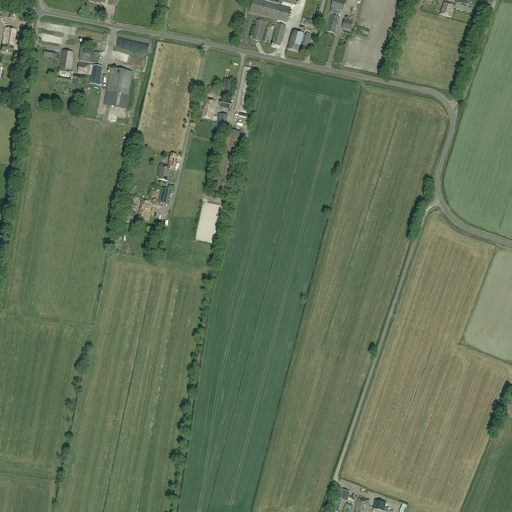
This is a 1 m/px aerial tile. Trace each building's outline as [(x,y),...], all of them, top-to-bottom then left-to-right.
[(259,0),(252,0),(251,4),(249,12),(287,23),(291,9),(259,0)] [(345,1),(341,0),(333,0),(331,8),(342,11),(345,1)] [(443,0),(444,0),(440,15),(450,17),(453,7),(454,7),(456,0),(443,0)] [(327,32),(335,34),(336,29),(335,29),(336,26),(337,26),(339,18),(331,16),(327,32)] [(304,23),(313,26),(315,20),(306,17),(304,23)] [(345,19),(342,28),(350,30),(353,21),(345,19)] [(252,39),(260,42),(265,23),(257,20),(252,39)] [(277,24),(272,44),(280,46),(286,26),(277,24)] [(354,27),(353,32),(367,35),(369,31),(354,27)] [(12,54),(16,30),(5,29),(1,52),(12,54)] [(289,45),(288,49),(298,52),(299,47),(300,48),(300,46),(306,47),(310,35),(304,33),(303,34),(292,31),(288,44),(289,45)] [(71,77),(72,71),(71,71),(72,63),(71,63),(73,53),(62,51),(58,75),(71,77)] [(130,62),(131,55),(117,53),(116,60),(130,62)] [(100,86),(103,68),(79,64),(78,73),(92,75),(90,84),(100,86)] [(244,68),(235,112),(247,114),(256,70),(244,68)] [(133,72),(111,69),(105,105),(127,109),(133,72)] [(224,80),(221,92),(231,94),(233,82),(224,80)] [(208,86),(206,94),(215,96),(216,87),(208,86)] [(215,102),(205,100),(201,118),(211,120),(215,102)] [(221,100),(219,107),(230,109),(231,102),(221,100)] [(220,115),(217,130),(223,132),(227,116),(220,115)] [(227,130),(213,192),(228,195),(242,133),(227,130)] [(173,169),(176,159),(176,155),(170,154),(168,167),(162,165),(161,165),(160,166),(159,167),(159,168),(157,178),(159,178),(159,180),(167,182),(168,176),(169,170),(170,170),(170,168),(173,169)] [(161,188),(158,203),(167,205),(170,190),(161,188)] [(136,195),(132,197),(130,201),(134,204),(138,203),(139,198),(136,195)] [(139,213),(138,218),(147,220),(150,207),(149,206),(150,201),(142,200),(139,213)] [(347,502),(350,493),(339,489),(331,510),(336,511),(341,500),(347,502)] [(365,511),(368,501),(364,500),(358,499),(355,511),(365,511)] [(386,503),(375,500),(373,509),(384,511),(386,503)]
